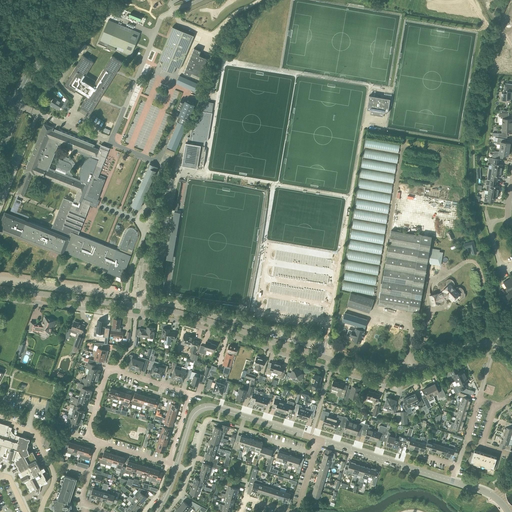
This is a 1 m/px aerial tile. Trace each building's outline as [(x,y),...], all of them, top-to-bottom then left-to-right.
[(108,20),(99,44),(115,51),(116,49),(131,55),(140,33),(108,20)] [(161,54),(159,60),(163,62),(160,68),(173,74),(176,67),(180,69),(194,36),(172,27),(168,39),(163,51),(161,54)] [(200,77),(207,59),(199,55),(201,51),(194,48),(184,73),(190,76),(192,73),(200,77)] [(91,114),(112,80),(123,62),(112,56),(96,81),(86,75),(94,62),(83,56),(65,86),(75,92),(76,91),(87,97),(80,107),(91,114)] [(197,93),(201,85),(180,75),(176,84),(197,93)] [(511,84),(505,83),(503,93),(502,93),(502,101),(511,101),(511,99),(511,84)] [(388,113),(390,99),(370,95),(367,109),(371,110),(370,114),(383,117),(384,112),(388,113)] [(63,104),(63,103),(55,98),(50,105),(59,110),(61,106),(64,108),(65,105),(63,104)] [(179,123),(165,154),(166,155),(172,157),(186,126),(189,120),(188,120),(194,105),(185,101),(185,103),(181,111),(179,116),(180,116),(181,117),(179,123)] [(186,143),(182,167),(186,167),(187,167),(189,167),(190,168),(201,170),(202,165),(203,165),(203,169),(207,147),(206,147),(206,152),(204,151),(205,146),(206,141),(208,141),(212,113),(214,103),(205,101),(203,111),(202,111),(200,119),(196,118),(195,130),(191,129),(190,137),(188,137),(187,143),(186,143)] [(506,113),(499,113),(499,116),(502,116),(502,125),(511,126),(511,119),(508,119),(508,116),(506,116),(506,113)] [(25,165),(24,167),(27,168),(25,172),(26,172),(17,194),(24,196),(33,175),(35,175),(36,174),(78,191),(74,203),(63,198),(51,231),(5,212),(0,224),(0,229),(63,255),(64,252),(109,269),(108,272),(122,278),(131,256),(78,234),(86,213),(87,214),(92,201),(94,198),(98,200),(101,193),(100,193),(105,180),(98,177),(109,151),(106,150),(107,147),(101,145),(99,150),(93,147),(94,145),(55,129),(54,131),(52,131),(53,128),(44,124),(29,161),(27,160),(26,162),(25,162),(24,164),(25,165)] [(511,132),(511,126),(502,125),(502,132),(502,135),(498,134),(498,137),(505,138),(505,134),(507,134),(507,132),(511,132)] [(496,142),(495,143),(496,144),(500,144),(500,148),(509,150),(510,143),(503,142),(504,139),(497,138),(497,141),(496,141),(496,142)] [(398,153),(400,145),(366,139),(365,147),(398,153)] [(509,150),(500,148),(499,152),(494,151),(494,154),(492,154),(492,157),(501,158),(501,155),(508,156),(509,150)] [(397,163),(398,155),(365,149),(364,158),(397,163)] [(492,165),(492,169),(502,171),(503,165),(498,164),(499,159),(489,158),(488,162),(490,165),(492,165)] [(395,173),(396,165),(363,159),(361,168),(395,173)] [(143,201),(157,169),(150,166),(132,206),(139,209),(143,201)] [(393,183),(395,175),(361,169),(360,178),(393,183)] [(501,177),(502,171),(492,169),(489,169),(488,178),(490,179),(490,180),(495,181),(496,176),(501,177)] [(391,194),(393,185),(360,179),(358,188),(391,194)] [(486,180),(485,184),(486,185),(486,191),(488,191),(498,193),(499,187),(497,186),(496,186),(495,186),(495,181),(490,180),(486,180)] [(389,204),(391,195),(358,189),(357,197),(389,204)] [(485,194),(484,201),(493,203),(493,198),(497,198),(498,193),(488,191),(488,194),(485,194)] [(388,214),(389,205),(357,199),(355,207),(388,214)] [(386,224),(388,216),(355,210),(354,218),(386,224)] [(172,261),(180,213),(174,212),(166,260),(172,261)] [(384,234),(386,226),(353,220),(352,228),(384,234)] [(350,239),(383,245),(384,236),(352,230),(350,239)] [(439,250),(430,248),(432,237),(418,234),(418,235),(391,231),(378,305),(419,312),(427,264),(441,266),(443,252),(439,251),(439,250)] [(150,251),(157,237),(149,234),(143,247),(150,251)] [(348,249),(381,255),(382,246),(350,240),(348,249)] [(473,241),(464,244),(466,248),(470,247),(472,254),(477,253),(473,241)] [(347,259),(379,265),(381,256),(348,250),(347,259)] [(346,260),(345,270),(378,275),(379,266),(346,260)] [(344,280),(375,285),(376,277),(345,271),(344,280)] [(510,303),(511,301),(511,277),(503,283),(508,291),(510,293),(506,296),(510,303)] [(373,296),(375,288),(344,282),(342,290),(373,296)] [(438,294),(430,296),(432,305),(440,303),(440,302),(449,297),(452,301),(459,294),(456,291),(457,291),(456,290),(455,290),(450,284),(443,291),(444,292),(438,295),(438,294)] [(370,312),(374,299),(357,294),(353,307),(370,312)] [(342,321),(359,326),(363,328),(365,328),(367,320),(345,313),(342,321)] [(42,331),(45,332),(49,334),(54,322),(54,323),(55,320),(50,319),(50,318),(50,319),(45,317),(42,325),(37,324),(37,323),(31,322),(28,331),(35,333),(35,331),(39,332),(41,332),(42,331)] [(111,330),(111,336),(123,338),(124,331),(121,331),(121,328),(120,328),(121,320),(114,319),(113,327),(112,327),(112,330),(111,330)] [(95,327),(94,332),(100,333),(99,337),(108,338),(109,331),(106,331),(106,328),(105,328),(105,327),(106,324),(106,323),(105,323),(105,321),(103,321),(98,320),(97,327),(95,327)] [(75,322),(71,332),(76,334),(77,332),(81,334),(84,325),(75,322)] [(362,337),(363,333),(364,331),(362,330),(363,328),(359,326),(358,329),(356,329),(355,331),(352,330),(350,336),(353,337),(352,340),(360,343),(362,337)] [(139,329),(137,329),(136,336),(143,337),(143,336),(146,336),(146,337),(154,338),(155,328),(147,327),(147,331),(145,330),(145,329),(139,329)] [(170,330),(163,329),(162,339),(165,339),(165,343),(171,344),(171,339),(175,339),(175,332),(171,332),(171,333),(169,332),(170,330)] [(184,334),(182,343),(181,344),(191,347),(189,352),(196,354),(199,342),(194,340),(195,338),(184,334)] [(79,337),(75,347),(73,351),(77,353),(83,338),(79,337)] [(199,353),(205,355),(207,350),(213,352),(215,345),(211,343),(207,341),(205,347),(201,345),(199,353)] [(235,353),(237,348),(229,346),(228,351),(229,351),(228,354),(226,354),(223,365),(231,367),(235,353)] [(94,350),(93,352),(106,356),(108,351),(98,348),(97,351),(94,350)] [(95,356),(94,359),(105,362),(106,356),(93,352),(92,355),(95,356)] [(135,369),(138,360),(132,358),(133,355),(130,354),(128,360),(131,361),(129,368),(135,369)] [(197,361),(198,356),(191,354),(189,359),(191,360),(190,362),(193,364),(194,361),(197,361)] [(262,368),(265,359),(260,358),(260,357),(257,356),(256,357),(255,359),(256,360),(254,365),(255,366),(254,369),(261,371),(262,368)] [(148,360),(139,357),(138,360),(135,369),(141,371),(142,365),(146,366),(148,360)] [(154,361),(154,362),(151,361),(149,367),(152,368),(150,374),(156,376),(159,365),(160,363),(154,361)] [(178,379),(181,370),(175,368),(177,363),(173,362),(171,370),(174,371),(172,378),(178,379)] [(267,367),(266,373),(271,375),(274,376),(275,373),(278,363),(276,362),(275,362),(272,362),(270,368),(267,367)] [(89,374),(99,377),(99,374),(100,374),(101,370),(99,370),(94,369),(94,368),(94,365),(86,363),(85,365),(88,366),(87,368),(90,369),(89,374)] [(278,363),(275,373),(278,374),(277,377),(283,378),(285,373),(282,372),(284,365),(281,364),(278,363)] [(159,365),(156,376),(162,378),(164,371),(166,372),(168,366),(161,364),(161,366),(159,365)] [(181,370),(178,379),(183,381),(185,375),(188,376),(190,370),(187,369),(181,367),(181,370)] [(245,377),(254,380),(256,376),(249,374),(251,369),(248,368),(247,373),(246,373),(245,377)] [(76,369),(74,376),(80,378),(82,371),(76,369)] [(301,373),(302,371),(295,369),(295,371),(292,370),(290,377),(293,378),(292,380),(298,382),(299,380),(302,380),(304,374),(301,373)] [(456,381),(466,376),(464,373),(465,372),(464,371),(463,370),(456,374),(454,370),(446,374),(449,379),(454,377),(456,381)] [(192,371),(190,379),(193,380),(192,384),(198,386),(200,380),(202,381),(205,382),(207,376),(204,375),(199,373),(192,371)] [(98,380),(99,377),(89,374),(87,379),(84,378),(83,380),(81,379),(80,383),(89,385),(90,381),(95,382),(95,383),(96,383),(97,382),(98,380)] [(315,375),(313,378),(312,378),(311,382),(312,382),(311,385),(317,386),(315,390),(321,391),(323,385),(319,383),(321,377),(315,375)] [(466,376),(456,381),(458,385),(453,388),(455,393),(464,389),(462,385),(468,382),(469,381),(468,379),(467,379),(466,376)] [(333,381),(331,389),(338,391),(337,396),(344,398),(346,390),(342,389),(344,384),(340,382),(340,383),(333,381)] [(223,394),(224,392),(228,393),(230,384),(223,382),(223,384),(215,382),(212,391),(223,394)] [(80,394),(90,397),(92,391),(86,389),(87,385),(79,383),(77,389),(81,390),(80,394)] [(429,387),(433,395),(437,394),(439,398),(441,397),(442,398),(446,396),(442,388),(438,390),(435,384),(429,387)] [(244,401),(245,396),(250,398),(254,387),(250,386),(247,393),(247,391),(239,389),(236,399),(244,401)] [(349,397),(356,399),(360,389),(352,386),(350,394),(347,393),(344,400),(348,401),(349,397)] [(426,396),(422,398),(426,405),(428,409),(432,407),(430,403),(429,402),(432,401),(435,399),(433,395),(429,387),(423,389),(426,396)] [(110,400),(113,401),(116,389),(114,388),(113,389),(111,388),(108,397),(111,397),(110,400)] [(117,405),(119,400),(121,391),(119,391),(119,390),(116,389),(113,401),(112,403),(117,405)] [(260,392),(258,392),(258,391),(255,390),(253,397),(256,397),(254,404),(260,406),(263,396),(264,392),(260,391),(260,392)] [(120,404),(123,405),(127,392),(124,391),(124,392),(121,391),(119,400),(121,401),(120,404)] [(377,404),(379,395),(369,391),(367,398),(374,401),(374,403),(377,404)] [(127,392),(123,405),(128,406),(128,404),(128,403),(129,403),(132,395),(129,394),(129,393),(127,392)] [(131,404),(137,406),(141,393),(138,392),(138,393),(135,392),(131,404)] [(142,407),(143,404),(146,396),(143,395),(143,394),(141,393),(137,406),(142,407)] [(263,396),(260,406),(265,408),(268,401),(270,402),(273,394),(270,393),(268,398),(263,396)] [(415,393),(409,396),(414,405),(415,407),(418,406),(417,404),(420,403),(421,405),(424,404),(421,398),(418,399),(415,393)] [(471,399),(466,398),(467,395),(460,393),(459,396),(463,397),(461,402),(469,405),(471,399)] [(90,397),(80,394),(79,399),(75,397),(74,398),(71,397),(69,402),(81,406),(82,402),(88,404),(90,397)] [(281,412),(284,403),(280,402),(281,399),(279,398),(279,396),(276,395),(274,403),(277,404),(275,411),(281,412)] [(145,407),(147,408),(151,396),(148,396),(146,396),(143,404),(146,405),(145,407)] [(151,396),(147,408),(150,408),(150,406),(156,408),(159,401),(156,400),(156,399),(153,398),(154,397),(151,396)] [(410,406),(414,405),(409,396),(404,399),(406,405),(404,406),(406,411),(407,413),(407,414),(413,412),(410,406)] [(391,399),(392,398),(388,397),(388,398),(387,398),(384,407),(389,409),(388,411),(395,413),(396,409),(394,408),(396,401),(391,399)] [(166,407),(178,411),(179,408),(178,408),(179,405),(178,405),(179,402),(169,399),(168,402),(166,407)] [(281,412),(286,414),(288,410),(289,410),(288,411),(291,412),(294,403),(287,401),(287,403),(284,403),(281,412)] [(469,405),(461,402),(458,401),(456,406),(459,407),(467,410),(469,405)] [(75,412),(74,415),(81,417),(84,418),(86,412),(79,410),(80,407),(71,404),(70,407),(74,409),(73,411),(75,412)] [(302,419),(305,409),(301,408),(302,405),(296,404),(295,409),(298,410),(296,417),(302,419)] [(305,409),(302,419),(307,421),(309,414),(312,415),(312,413),(314,413),(317,405),(312,404),(310,411),(305,409)] [(177,413),(178,411),(166,407),(166,409),(168,410),(167,413),(176,416),(176,413),(177,413)] [(323,425),(329,427),(332,417),(329,416),(328,415),(329,412),(323,410),(321,417),(325,418),(323,425)] [(175,418),(176,416),(167,413),(166,418),(175,421),(176,418),(175,418)] [(81,417),(74,415),(68,414),(67,418),(68,418),(66,424),(71,426),(74,427),(75,423),(82,425),(84,418),(81,417)] [(336,429),(338,422),(342,424),(344,417),(338,415),(337,418),(336,418),(332,417),(329,427),(336,429)] [(350,433),(353,423),(347,421),(348,419),(347,417),(344,416),(344,417),(342,424),(344,425),(345,426),(343,432),(346,432),(347,432),(350,433)] [(0,454),(15,459),(15,461),(20,458),(19,456),(23,454),(30,467),(38,463),(36,460),(37,460),(38,461),(33,452),(29,454),(27,449),(30,439),(26,438),(23,437),(16,435),(10,433),(11,431),(12,428),(8,426),(9,426),(10,426),(0,422),(0,454)] [(448,427),(447,430),(455,432),(456,429),(461,431),(463,425),(454,423),(452,422),(450,427),(448,427)] [(359,425),(353,423),(350,433),(353,434),(354,435),(356,436),(358,431),(362,432),(365,424),(361,423),(359,425)] [(371,440),(374,431),(370,430),(371,427),(369,427),(369,425),(365,423),(363,430),(367,431),(365,438),(369,439),(371,440)] [(505,427),(503,432),(511,435),(511,432),(511,423),(510,428),(505,427)] [(212,432),(221,434),(222,431),(227,433),(229,427),(222,425),(221,428),(214,426),(212,432)] [(387,427),(380,425),(378,432),(374,431),(371,440),(374,441),(374,440),(378,442),(379,435),(384,437),(384,434),(387,427)] [(158,431),(171,435),(171,432),(171,429),(163,427),(162,430),(159,429),(158,431)] [(389,429),(387,428),(384,434),(389,436),(386,445),(392,447),(395,438),(391,436),(391,435),(390,433),(388,433),(389,429)] [(412,429),(409,428),(407,434),(407,435),(403,447),(404,446),(405,443),(409,444),(408,447),(410,448),(410,449),(413,450),(413,449),(416,440),(417,438),(410,436),(412,429)] [(170,438),(171,435),(158,431),(158,433),(161,434),(160,437),(168,440),(169,437),(170,438)] [(224,435),(221,434),(212,432),(214,432),(212,437),(227,442),(227,440),(225,439),(223,438),(224,435)] [(395,438),(392,447),(398,449),(399,447),(403,448),(403,447),(407,435),(407,434),(405,433),(403,437),(399,436),(398,439),(395,438)] [(244,446),(247,436),(241,435),(239,443),(236,442),(233,449),(237,451),(237,449),(239,449),(241,445),(244,446)] [(419,450),(423,436),(422,438),(420,437),(419,441),(416,440),(413,449),(414,448),(419,450)] [(424,451),(428,438),(426,444),(423,443),(425,437),(423,436),(419,450),(424,451)] [(167,442),(168,440),(160,437),(158,442),(167,445),(168,442),(167,442)] [(431,450),(434,438),(433,437),(431,438),(431,439),(428,438),(424,451),(425,448),(431,450)] [(510,440),(502,437),(499,447),(510,450),(511,446),(508,445),(510,440)] [(254,451),(257,441),(252,439),(248,452),(250,453),(251,449),(254,450),(254,451)] [(72,454),(72,452),(75,442),(73,442),(72,442),(70,442),(69,442),(66,441),(63,450),(67,451),(66,452),(72,454)] [(254,451),(260,453),(262,446),(263,443),(257,441),(254,451)] [(441,453),(445,441),(442,441),(441,445),(438,444),(436,452),(441,453)] [(75,442),(72,452),(72,454),(74,455),(75,452),(78,453),(80,445),(78,444),(78,443),(75,442)] [(167,448),(167,445),(158,442),(156,450),(164,453),(166,448),(167,448)] [(216,450),(221,451),(224,452),(225,450),(221,449),(219,448),(220,445),(218,445),(210,442),(209,448),(216,450)] [(261,455),(265,456),(268,447),(267,447),(267,448),(262,446),(263,443),(262,446),(260,453),(259,454),(258,459),(260,460),(261,455)] [(448,447),(446,456),(451,458),(452,454),(457,456),(459,448),(455,447),(455,445),(449,444),(448,447)] [(80,445),(78,453),(80,454),(80,457),(82,458),(83,455),(86,446),(83,445),(83,446),(80,445)] [(86,446),(83,455),(90,457),(93,449),(91,449),(91,448),(88,447),(88,446),(86,446)] [(268,465),(271,465),(273,457),(271,456),(273,449),(268,447),(265,456),(268,457),(266,462),(269,462),(268,465)] [(325,453),(323,459),(330,461),(333,462),(334,462),(336,458),(335,454),(331,453),(332,451),(326,449),(325,452),(325,453)] [(284,452),(279,450),(276,460),(281,461),(284,452)] [(474,450),(474,453),(471,452),(468,462),(471,463),(471,462),(493,469),(496,469),(498,460),(496,459),(497,457),(474,450)] [(100,454),(97,463),(100,464),(101,463),(106,464),(110,453),(104,451),(103,456),(100,454)] [(211,460),(210,462),(217,464),(218,464),(219,461),(218,460),(215,459),(216,455),(215,455),(206,452),(204,458),(211,460)] [(283,467),(285,468),(286,465),(289,455),(290,454),(284,452),(281,461),(285,462),(283,467)] [(111,466),(112,463),(115,455),(110,453),(106,464),(111,466)] [(20,458),(15,461),(21,472),(19,473),(24,481),(25,480),(31,490),(34,489),(36,491),(39,491),(41,487),(40,486),(47,482),(42,472),(45,471),(44,468),(41,469),(38,463),(30,467),(23,454),(19,456),(20,458)] [(288,466),(292,467),(292,465),(295,457),(289,455),(286,465),(285,468),(288,468),(288,466)] [(301,457),(295,455),(295,457),(292,465),(295,466),(295,467),(297,470),(297,471),(300,472),(304,459),(300,458),(301,457)] [(121,477),(123,473),(124,467),(123,466),(125,458),(120,456),(116,468),(121,469),(120,472),(118,476),(121,477)] [(323,459),(321,464),(329,466),(332,467),(333,462),(330,461),(323,459)] [(125,473),(130,474),(131,471),(134,461),(131,460),(130,462),(128,461),(126,467),(124,467),(123,473),(124,474),(125,473)] [(133,472),(136,473),(139,464),(137,464),(137,462),(134,461),(131,471),(130,474),(132,475),(133,472)] [(345,469),(343,473),(346,474),(347,470),(353,471),(356,463),(355,463),(355,462),(352,461),(352,462),(350,461),(349,465),(346,465),(345,469)] [(216,467),(217,464),(210,462),(209,465),(203,463),(201,468),(212,472),(213,469),(215,469),(216,467)] [(357,478),(358,475),(361,466),(355,464),(356,463),(353,471),(352,474),(355,475),(355,477),(357,478)] [(274,466),(271,465),(271,466),(269,472),(278,474),(279,470),(274,469),(274,466)] [(361,482),(366,467),(361,466),(358,475),(361,476),(359,481),(361,482)] [(368,479),(369,476),(371,469),(366,467),(361,482),(363,482),(364,479),(368,480),(368,479)] [(211,475),(212,472),(201,468),(201,469),(202,469),(201,474),(213,478),(213,476),(211,475)] [(377,469),(372,468),(369,476),(372,477),(372,480),(373,480),(372,483),(373,483),(373,485),(375,486),(378,478),(375,477),(377,469)] [(152,477),(151,480),(160,483),(163,473),(159,471),(160,471),(154,469),(152,477)] [(53,501),(54,511),(69,511),(69,510),(70,509),(70,508),(72,507),(72,504),(70,505),(69,503),(70,503),(68,503),(75,479),(65,475),(57,500),(53,501)] [(257,492),(260,481),(256,480),(257,478),(255,477),(251,491),(257,492)] [(206,482),(206,481),(195,478),(194,483),(206,487),(206,485),(202,483),(203,480),(206,482)] [(260,481),(257,492),(257,493),(257,491),(262,493),(265,485),(265,484),(266,481),(264,480),(263,482),(260,481)] [(239,489),(234,487),(235,485),(227,482),(226,485),(228,486),(226,491),(237,495),(239,489)] [(96,498),(101,500),(106,484),(104,483),(103,489),(99,488),(96,499),(96,498)] [(106,503),(109,494),(110,492),(107,491),(108,485),(106,484),(101,500),(107,502),(106,503)] [(270,487),(267,494),(273,496),(276,484),(274,484),(272,488),(270,487)] [(96,499),(99,488),(90,485),(89,490),(87,495),(90,496),(90,498),(96,499)] [(281,489),(278,498),(283,499),(282,500),(283,500),(286,491),(286,489),(281,487),(281,489)] [(134,494),(137,496),(144,502),(148,498),(145,495),(149,491),(139,488),(134,494)] [(237,495),(226,491),(225,494),(223,494),(222,496),(235,499),(236,494),(237,495)] [(288,502),(291,502),(293,493),(286,491),(283,500),(288,502)] [(115,494),(115,495),(109,494),(106,503),(112,505),(113,502),(116,504),(118,498),(119,495),(115,494)] [(129,497),(132,500),(133,501),(139,506),(143,502),(144,503),(144,502),(137,496),(134,499),(130,496),(129,497)] [(222,496),(222,498),(224,498),(223,501),(226,502),(233,505),(235,499),(222,496)] [(136,510),(139,506),(133,501),(129,505),(137,511),(136,510)] [(180,506),(187,511),(188,511),(189,511),(192,508),(195,511),(200,506),(192,501),(189,505),(184,501),(180,506)]
